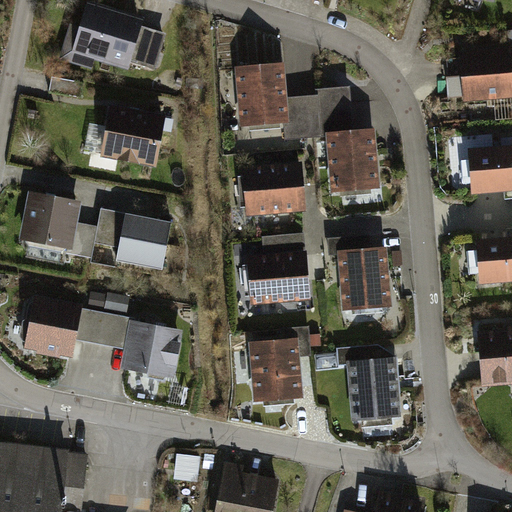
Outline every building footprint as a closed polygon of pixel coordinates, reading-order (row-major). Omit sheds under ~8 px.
[(80,38),(69,35),(62,64),(97,73),(99,66),(134,75),(149,18),(89,3),(80,38)] [(511,46),(462,52),(467,103),(511,98),(511,46)] [(287,65),(237,69),(243,130),(293,126),(287,65)] [(90,86),(55,79),(52,94),(87,101),(90,86)] [(170,118),(113,107),(102,157),(160,169),(170,118)] [(379,128),(329,133),(336,196),(386,191),(379,128)] [(511,143),(471,147),(475,195),(511,192),(511,143)] [(307,164),(246,170),(251,219),(311,213),(307,164)] [(84,202),(30,192),(21,240),(76,250),(84,202)] [(175,223),(130,215),(122,265),(167,272),(175,223)] [(269,258),(250,260),(256,310),(314,304),(306,236),(267,241),(269,258)] [(511,237),(478,241),(481,286),(511,283),(511,237)] [(331,258),(342,258),(347,314),(396,310),(391,251),(374,253),(373,238),(330,241),(331,258)] [(126,298),(94,292),(91,311),(123,317),(126,298)] [(86,308),(37,299),(28,350),(76,359),(86,308)] [(188,332),(134,322),(125,371),(180,380),(188,332)] [(511,331),(480,334),(484,390),(511,388),(511,331)] [(301,341),(253,345),(257,405),(305,401),(301,341)] [(399,361),(350,366),(355,423),(405,418),(399,361)] [(70,511),(78,450),(0,440),(0,511),(70,511)] [(201,481),(204,456),(181,454),(178,478),(201,481)] [(274,511),(280,481),(227,471),(219,511),(274,511)] [(428,511),(430,505),(384,496),(380,511),(428,511)]
